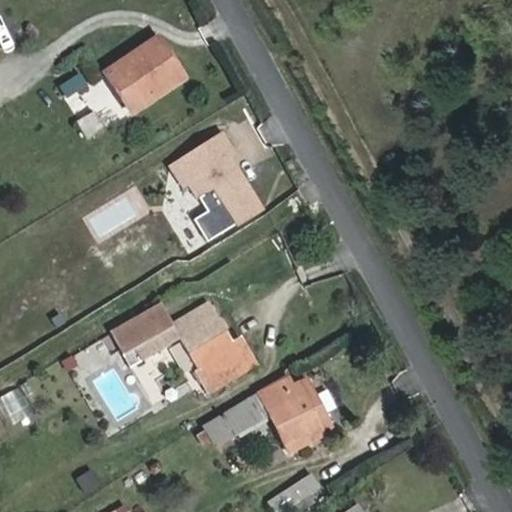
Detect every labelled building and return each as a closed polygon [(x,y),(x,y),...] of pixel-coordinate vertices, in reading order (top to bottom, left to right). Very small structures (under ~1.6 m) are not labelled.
[(156,39),(106,73),(133,111),(183,77),(156,39)] [(81,59),(53,75),(65,97),(93,81),(81,59)] [(78,122),(88,139),(101,131),(91,114),(78,122)] [(206,212),(220,235),(259,212),(227,161),(234,157),(223,136),(169,168),(181,187),(189,182),(206,212)] [(205,244),(220,235),(206,212),(191,221),(205,244)] [(155,318),(148,306),(107,331),(127,363),(178,335),(195,364),(191,366),(206,391),(251,366),(237,340),(227,346),(200,298),(167,316),(165,312),(155,318)] [(165,312),(157,301),(148,306),(155,318),(165,312)] [(290,379),(202,426),(211,447),(267,415),(290,462),(340,438),(312,385),(298,392),(290,379)] [(311,479),(277,500),(284,511),(295,511),(323,496),(311,479)]
